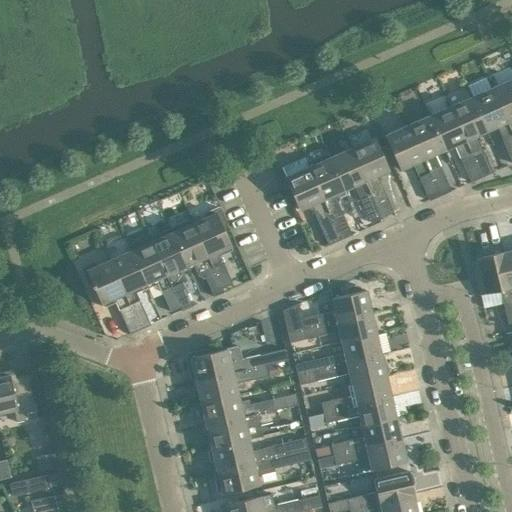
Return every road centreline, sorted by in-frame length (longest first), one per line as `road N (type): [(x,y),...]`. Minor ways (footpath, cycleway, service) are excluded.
road 1 (residential): [(138,356),(403,231)]
road 2 (residential): [(511,505),(461,293),(419,290)]
road 3 (residential): [(473,511),(419,290)]
road 4 (residential): [(175,511),(138,356)]
road 5 (residential): [(0,335),(36,327),(138,356)]
